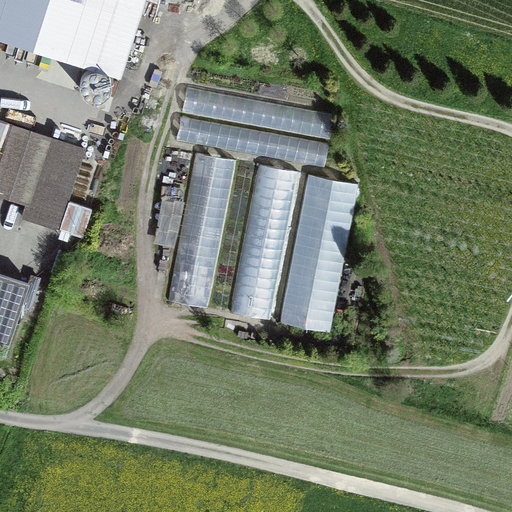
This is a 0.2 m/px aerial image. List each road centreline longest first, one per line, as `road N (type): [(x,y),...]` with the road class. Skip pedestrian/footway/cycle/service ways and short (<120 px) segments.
road 1 (track): [(511,330),(494,361),(462,381),(417,381),(140,329)]
road 2 (track): [(441,511),(312,475),(63,425)]
road 3 (track): [(292,0),(377,99),(511,140)]
road 4 (track): [(140,329),(146,187),(163,106)]
road 5 (track): [(239,0),(190,51),(163,106)]
road 6 (track): [(72,427),(113,397),(130,372),(140,329)]
